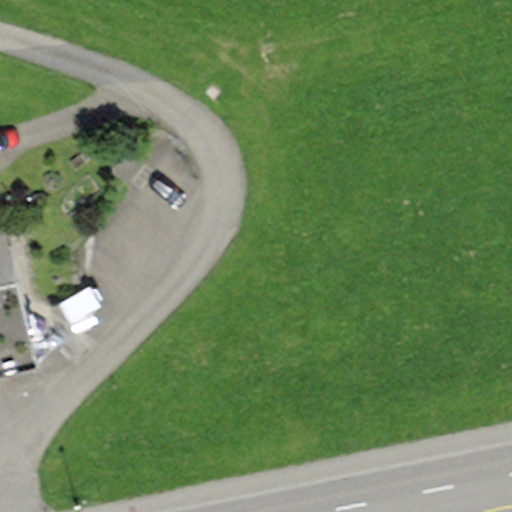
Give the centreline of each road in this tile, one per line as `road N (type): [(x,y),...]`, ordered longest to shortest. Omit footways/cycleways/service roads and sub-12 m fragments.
road 1 (residential): [(0,472),(7,452),(211,223),(226,189),(221,150),(166,93),(0,31)]
road 2 (primary): [(350,511),(511,479)]
